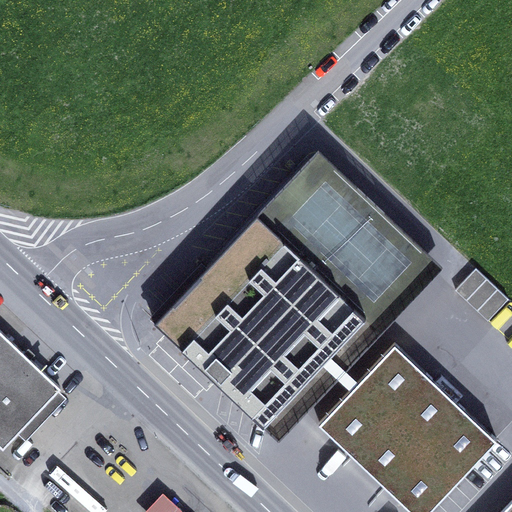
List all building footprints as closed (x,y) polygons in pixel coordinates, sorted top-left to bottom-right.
[(263,425),(279,439),(443,266),(318,148),(308,159),(418,262),(263,425)] [(263,425),(418,262),(308,159),(237,235),(154,322),(220,384),(263,425)] [(488,321),(509,299),(476,268),(456,290),(488,321)] [(0,444),(3,448),(19,432),(59,389),(61,388),(0,330),(0,444)] [(427,511),(497,439),(395,343),(319,423),(414,511),(427,511)] [(19,432),(26,439),(67,396),(59,389),(19,432)] [(144,511),(161,511),(172,501),(163,492),(144,511)] [(172,501),(161,511),(180,511),(182,511),(172,501)] [(511,511),(511,501),(501,511),(511,511)]
